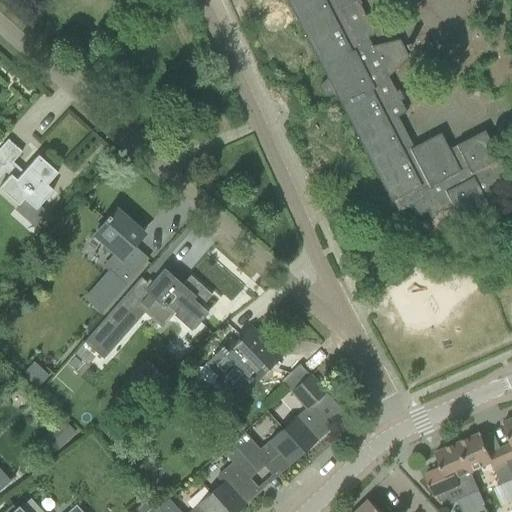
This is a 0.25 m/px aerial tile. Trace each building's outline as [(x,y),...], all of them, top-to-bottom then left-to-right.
[(375,34),(369,23),(368,24),(359,6),(360,5),(357,0),(290,0),(292,3),(289,5),(290,6),(292,4),(308,35),(305,36),(306,37),(308,36),(324,66),(322,68),(322,69),(324,67),(330,79),(328,80),(327,79),(319,87),(324,97),(336,95),(335,94),(337,93),(344,104),(341,106),(342,106),(345,105),(360,135),(358,137),(358,138),(361,136),(376,167),(374,168),(374,169),(377,168),(392,199),(390,200),(390,201),(392,200),(399,212),(400,212),(399,211),(409,206),(415,218),(427,211),(430,217),(441,211),(440,208),(449,203),(459,221),(495,202),(487,188),(507,178),(498,160),(484,132),(448,151),(440,135),(413,149),(397,118),(406,113),(400,102),(403,101),(398,92),(395,93),(387,78),(409,60),(399,41),(372,48),(367,40),(369,37),(370,38),(375,34)] [(7,141),(0,149),(0,175),(3,172),(9,177),(0,187),(0,190),(17,206),(23,199),(35,210),(38,206),(51,191),(45,186),(56,174),(38,157),(21,176),(9,165),(20,153),(7,141)] [(106,222),(98,231),(94,236),(114,254),(102,268),(123,286),(124,285),(146,259),(145,259),(132,248),(142,235),(126,221),(128,220),(116,209),(108,217),(104,221),(106,222)] [(140,280),(84,344),(103,360),(143,314),(161,329),(174,314),(193,331),(194,329),(208,314),(201,308),(211,296),(189,277),(181,286),(163,270),(150,285),(148,287),(140,280)] [(249,328),(234,342),(229,348),(225,344),(207,362),(208,363),(202,369),(198,369),(198,372),(200,376),(202,380),(206,383),(212,385),(214,385),(214,381),(219,375),(237,394),(261,371),(265,374),(280,360),(249,328)] [(31,365),(21,377),(36,391),(47,379),(31,365)] [(290,393),(308,377),(299,366),(281,382),(290,393)] [(130,376),(106,403),(115,410),(143,388),(130,376)] [(305,410),(282,431),(302,453),(330,428),(317,413),(331,400),(309,376),(308,377),(290,393),(305,410)] [(136,403),(122,413),(129,423),(143,413),(136,403)] [(230,416),(207,439),(220,452),(243,429),(230,416)] [(511,444),(498,450),(511,481),(511,419),(503,424),(511,444)] [(62,421),(51,431),(63,444),(74,434),(62,421)] [(240,437),(231,445),(232,446),(253,469),(261,463),(274,478),(302,453),(282,431),(255,455),(240,437)] [(501,486),(511,481),(498,450),(489,453),(481,433),(456,444),(469,473),(490,463),(493,468),(493,470),(491,471),(493,476),(496,475),(501,486)] [(469,473),(456,444),(435,453),(442,469),(425,476),(434,497),(437,496),(440,503),(449,499),(452,505),(478,493),(469,473)] [(211,494),(226,511),(235,511),(259,492),(245,477),(253,469),(232,446),(231,445),(222,453),(232,464),(216,478),(222,485),(211,494)] [(0,492),(10,483),(0,471),(0,492)] [(177,511),(168,501),(158,510),(159,511),(226,511),(211,494),(190,511),(177,511)] [(380,511),(369,500),(357,511),(380,511)]
